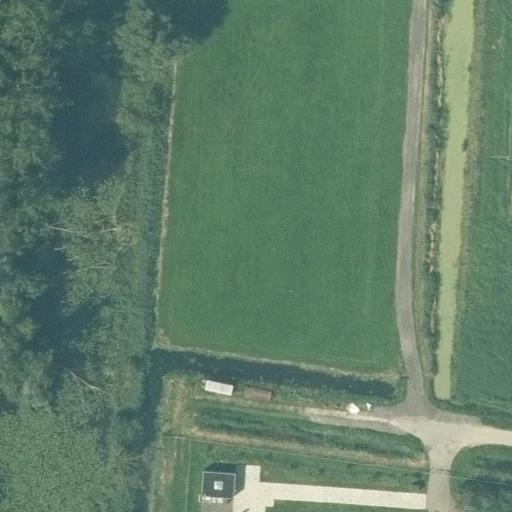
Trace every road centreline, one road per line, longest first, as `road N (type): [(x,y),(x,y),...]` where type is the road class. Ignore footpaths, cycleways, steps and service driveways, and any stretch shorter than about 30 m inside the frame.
road 1 (track): [(419,0),(402,280),(419,425)]
road 2 (unclassified): [(511,439),(368,418)]
